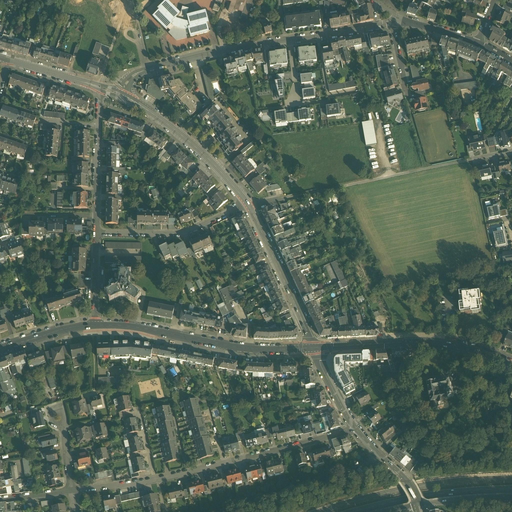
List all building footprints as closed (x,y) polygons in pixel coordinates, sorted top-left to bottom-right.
[(231,0),(228,11),(230,12),(233,13),(235,6),(243,9),(241,16),(244,17),(246,18),(252,0),(254,1),(254,0),(231,0)] [(429,0),(429,1),(428,2),(428,1),(426,5),(432,8),(436,9),(439,2),(436,0),(429,0)] [(483,0),(481,0),(464,0),(463,2),(478,9),(483,0)] [(205,12),(187,16),(188,22),(187,23),(176,20),(175,19),(180,14),(166,1),(158,9),(159,10),(153,17),(166,30),(169,28),(171,30),(169,33),(176,41),(186,38),(185,34),(189,33),(190,37),(209,32),(206,24),(208,23),(205,12)] [(418,9),(415,16),(418,17),(422,9),(424,4),(422,3),(418,9)] [(363,6),(364,15),(359,16),(361,23),(373,20),(370,5),(363,6)] [(418,9),(410,5),(407,13),(415,16),(418,9)] [(431,11),(430,10),(429,11),(427,19),(435,22),(437,13),(431,11)] [(510,15),(500,11),(496,22),(506,26),(510,15)] [(301,15),(303,29),(321,27),(319,13),(301,15)] [(347,13),(338,14),(340,26),(350,25),(348,16),(348,13),(347,13)] [(338,14),(329,16),(330,22),(331,28),(340,26),(338,14)] [(468,14),(466,14),(465,19),(464,18),(462,23),(473,26),(476,16),(468,14)] [(286,31),(303,29),(301,15),(284,17),(286,31)] [(267,19),(264,21),(265,24),(263,25),(265,34),(272,33),(269,23),(268,18),(267,19)] [(500,32),(499,31),(499,32),(494,29),(491,35),(492,36),(490,41),(503,48),(508,41),(504,38),(506,35),(501,32),(501,33),(500,32)] [(377,49),(380,48),(378,34),(375,35),(374,33),(367,35),(371,50),(372,53),(378,52),(377,49)] [(385,33),(378,34),(380,48),(386,47),(386,48),(389,47),(388,44),(387,40),(387,37),(386,37),(385,33)] [(360,36),(352,37),(354,47),(361,46),(361,44),(360,36)] [(352,37),(344,39),(346,48),(354,47),(352,37)] [(426,37),(405,42),(407,55),(413,54),(412,52),(425,49),(425,51),(429,51),(428,43),(426,37)] [(449,40),(442,38),(439,46),(442,47),(446,48),(449,40)] [(344,39),(337,40),(339,49),(343,49),(344,54),(345,59),(349,58),(346,48),(344,39)] [(440,42),(431,39),(431,43),(432,46),(439,48),(440,42)] [(337,40),(330,41),(331,48),(331,51),(334,50),(339,49),(337,40)] [(459,43),(449,40),(446,48),(446,49),(447,54),(448,53),(456,56),(456,54),(456,52),(459,43)] [(511,42),(511,43),(508,40),(508,41),(503,48),(510,52),(511,48),(511,42)] [(17,43),(13,43),(11,51),(17,53),(20,44),(20,43),(17,42),(17,43)] [(25,46),(23,55),(27,56),(30,49),(31,45),(26,43),(25,46)] [(102,45),(96,43),(92,54),(98,56),(102,45)] [(463,44),(459,43),(456,52),(456,54),(459,55),(469,59),(474,48),(463,44)] [(25,46),(20,44),(17,53),(23,55),(25,46)] [(317,61),(315,48),(305,49),(305,48),(297,49),(299,63),(306,62),(306,63),(317,61)] [(331,51),(331,48),(328,48),(324,49),(324,48),(322,49),(321,50),(321,51),(322,52),(325,67),(337,65),(335,56),(334,50),(331,51)] [(474,48),(469,59),(477,62),(478,60),(482,52),(474,48)] [(48,51),(42,49),(41,50),(39,59),(45,61),(48,51)] [(39,51),(35,50),(33,58),(39,59),(41,50),(39,50),(39,51)] [(55,52),(48,50),(48,51),(45,61),(51,63),(54,55),(55,52)] [(261,50),(250,52),(253,61),(255,60),(256,63),(263,62),(261,50)] [(61,52),(55,51),(55,52),(54,55),(51,63),(57,65),(58,61),(60,56),(60,54),(61,53),(61,52)] [(278,53),(269,54),(270,67),(281,66),(281,65),(287,64),(286,51),(278,52),(278,53)] [(250,52),(244,53),(246,62),(249,62),(253,61),(250,52)] [(491,57),(482,52),(478,60),(487,65),(491,57)] [(240,54),(237,55),(233,56),(234,59),(236,68),(237,68),(239,67),(239,68),(244,67),(244,66),(246,65),(247,65),(246,62),(243,53),(240,54)] [(71,58),(64,56),(64,55),(60,54),(60,56),(58,61),(57,65),(68,68),(71,58)] [(497,60),(491,57),(487,65),(489,66),(493,68),(497,60)] [(234,59),(231,60),(231,59),(228,60),(226,61),(223,61),(224,64),(225,64),(227,71),(226,71),(226,72),(227,72),(227,73),(228,73),(229,73),(237,71),(236,68),(234,59)] [(100,64),(90,60),(86,73),(95,76),(97,71),(98,68),(100,64)] [(497,60),(493,68),(497,70),(499,71),(504,64),(497,60)] [(510,67),(504,64),(499,71),(501,73),(505,75),(510,67)] [(416,65),(410,66),(413,80),(419,78),(416,65)] [(387,69),(383,71),(385,79),(395,76),(392,68),(387,69)] [(300,75),(301,84),(304,84),(312,83),(311,79),(313,79),(312,74),(300,75)] [(20,78),(12,75),(9,85),(17,88),(20,78)] [(395,76),(385,79),(388,87),(388,88),(392,87),(397,85),(395,76)] [(179,82),(174,83),(173,77),(173,79),(170,80),(170,78),(158,81),(161,91),(167,89),(170,92),(171,92),(175,97),(176,96),(185,89),(179,82)] [(29,81),(20,78),(17,88),(25,90),(29,81)] [(158,79),(149,81),(150,85),(150,86),(147,86),(146,90),(148,90),(147,93),(159,101),(165,96),(161,91),(158,81),(158,79)] [(37,84),(29,81),(25,90),(34,93),(37,84)] [(284,93),(283,81),(277,82),(277,81),(274,82),(275,85),(273,85),(274,90),(276,90),(277,93),(276,93),(277,99),(284,98),(283,93),(284,93)] [(345,83),(328,86),(329,92),(346,89),(345,83)] [(427,84),(422,85),(422,83),(420,83),(417,84),(413,85),(412,85),(412,86),(411,86),(411,87),(411,88),(412,89),(413,90),(414,90),(418,89),(418,91),(421,91),(421,92),(423,91),(428,90),(427,84)] [(45,86),(37,84),(34,93),(42,96),(45,86)] [(461,90),(457,91),(457,84),(453,85),(459,110),(465,109),(461,90)] [(59,89),(52,86),(48,98),(56,100),(59,89)] [(185,89),(176,96),(180,101),(189,93),(185,88),(185,89)] [(59,89),(56,100),(63,103),(67,91),(59,89)] [(305,90),(302,90),(303,99),(315,98),(314,89),(313,89),(305,90)] [(74,94),(67,91),(63,103),(71,105),(74,94)] [(392,93),(385,95),(388,104),(394,103),(395,103),(396,102),(399,104),(401,101),(403,100),(402,95),(400,95),(400,92),(398,93),(396,94),(396,95),(395,92),(392,93)] [(189,93),(180,101),(184,105),(185,105),(193,98),(189,93)] [(74,94),(71,105),(78,107),(82,96),(74,94)] [(89,99),(82,96),(78,107),(87,110),(89,105),(87,105),(89,99)] [(193,98),(185,105),(189,109),(198,102),(194,97),(193,98)] [(416,100),(415,100),(416,101),(414,103),(415,104),(413,104),(415,110),(418,110),(420,110),(427,109),(425,102),(424,102),(424,99),(424,98),(416,100)] [(198,102),(189,109),(193,114),(202,106),(198,102)] [(210,107),(198,117),(201,121),(203,120),(205,123),(220,111),(217,107),(216,107),(214,105),(213,105),(212,106),(212,107),(211,108),(210,107)] [(326,109),(327,117),(340,116),(339,105),(326,106),(326,109)] [(11,109),(3,107),(0,115),(0,116),(8,119),(11,109)] [(20,112),(11,109),(8,119),(16,122),(20,112)] [(302,111),(298,111),(298,113),(299,122),(311,120),(310,109),(306,110),(306,109),(301,109),(302,111)] [(220,111),(205,123),(212,131),(227,119),(224,116),(225,115),(226,114),(224,113),(223,114),(220,111)] [(274,112),(275,124),(287,123),(286,114),(286,111),(274,112)] [(28,115),(20,112),(16,122),(24,125),(28,115)] [(117,116),(110,114),(107,122),(114,125),(117,116)] [(36,118),(28,115),(24,125),(33,128),(36,118)] [(124,119),(117,116),(114,125),(121,127),(124,119)] [(131,121),(124,119),(121,127),(128,129),(131,121)] [(227,119),(212,131),(218,138),(231,128),(233,126),(231,123),(232,123),(232,122),(231,121),(230,121),(229,121),(227,119)] [(137,123),(131,121),(128,129),(134,132),(137,123)] [(373,121),(362,123),(366,146),(377,144),(373,121)] [(144,125),(137,123),(134,132),(141,134),(144,125)] [(218,138),(217,140),(223,147),(236,137),(238,135),(236,133),(237,132),(237,131),(236,130),(235,130),(234,130),(231,128),(218,138)] [(160,137),(154,132),(148,139),(155,144),(160,137)] [(504,133),(499,135),(498,137),(498,139),(499,144),(500,146),(502,148),(507,147),(506,138),(505,138),(504,133)] [(483,135),(473,138),(473,140),(471,141),(471,140),(468,141),(469,142),(470,146),(472,145),(473,152),(476,151),(476,150),(486,148),(484,141),(485,141),(483,135)] [(167,142),(160,137),(155,144),(161,149),(167,142)] [(223,147),(222,149),(228,157),(243,144),(240,141),(242,140),(241,138),(240,138),(239,139),(236,137),(223,147)] [(489,148),(496,146),(494,137),(487,139),(488,140),(489,148)] [(14,143),(8,141),(4,150),(11,153),(14,143)] [(21,145),(14,143),(11,153),(17,155),(21,145)] [(78,144),(78,157),(83,157),(89,158),(89,145),(78,144)] [(27,148),(21,145),(17,155),(24,157),(27,148)] [(187,158),(179,151),(172,158),(177,162),(175,163),(179,167),(187,158)] [(241,155),(232,163),(237,169),(247,162),(241,155)] [(193,164),(187,158),(179,167),(181,169),(183,167),(186,171),(193,164)] [(509,161),(498,164),(500,173),(511,171),(509,161)] [(247,162),(237,169),(245,178),(254,171),(247,162)] [(83,164),(76,164),(76,176),(88,176),(88,164),(83,164)] [(486,166),(482,167),(483,167),(479,168),(481,178),(491,175),(489,166),(486,166)] [(208,179),(201,171),(195,177),(192,180),(195,183),(194,184),(198,188),(201,186),(208,179)] [(118,174),(107,174),(106,186),(117,186),(118,174)] [(76,176),(76,181),(74,181),(74,182),(75,182),(75,187),(88,187),(88,183),(88,180),(88,176),(76,176)] [(267,187),(259,176),(249,184),(258,194),(264,189),(267,187)] [(3,178),(0,188),(0,189),(5,191),(8,179),(9,178),(5,177),(5,178),(3,178)] [(8,179),(5,191),(10,192),(13,181),(14,180),(11,179),(10,180),(8,179)] [(208,179),(201,186),(203,188),(202,189),(207,194),(210,191),(215,186),(210,181),(208,179)] [(13,181),(10,192),(15,194),(19,181),(16,180),(15,181),(13,181)] [(117,186),(106,186),(106,195),(115,195),(117,195),(117,186)] [(151,190),(154,201),(161,199),(158,188),(151,190)] [(225,198),(220,192),(211,199),(216,205),(219,208),(227,201),(225,198)] [(78,194),(74,194),(73,194),(73,197),(73,206),(74,206),(74,209),(87,209),(87,202),(87,200),(87,194),(78,194)] [(115,201),(106,201),(106,225),(118,225),(118,201),(115,201)] [(500,212),(498,203),(486,206),(489,220),(502,217),(500,212)] [(268,208),(261,211),(265,219),(274,215),(276,215),(272,207),(270,209),(269,208),(268,208)] [(188,212),(183,214),(182,214),(177,216),(181,224),(186,222),(186,223),(191,220),(188,212)] [(153,213),(137,213),(137,225),(153,225),(153,213)] [(169,213),(153,213),(153,225),(168,225),(168,219),(169,213)] [(244,215),(235,219),(238,225),(246,221),(244,215)] [(274,215),(265,219),(268,225),(277,221),(274,215)] [(246,221),(238,225),(240,230),(249,226),(246,221)] [(277,221),(268,225),(270,231),(279,227),(277,221)] [(249,226),(240,230),(241,233),(243,236),(252,232),(249,226)] [(279,227),(270,231),(274,238),(282,235),(283,234),(282,231),(280,231),(279,227)] [(7,230),(0,232),(0,239),(1,239),(6,237),(9,236),(7,230)] [(283,234),(282,235),(284,238),(295,233),(293,230),(290,231),(283,234)] [(496,249),(508,245),(506,237),(505,237),(503,231),(492,234),(496,249)] [(252,232),(243,236),(245,242),(254,238),(252,232)] [(207,235),(198,239),(203,249),(206,248),(212,246),(212,245),(210,240),(207,235)] [(282,235),(274,238),(277,246),(286,242),(284,238),(282,235)] [(254,238),(245,242),(248,247),(257,243),(254,238)] [(198,239),(189,243),(192,248),(195,255),(195,254),(198,253),(197,252),(203,249),(198,239)] [(19,242),(17,243),(16,243),(13,244),(17,256),(23,254),(19,242)] [(286,242),(277,246),(281,253),(288,249),(290,248),(289,246),(289,245),(287,244),(286,242)] [(183,243),(175,247),(179,256),(180,258),(188,254),(186,250),(183,243)] [(257,243),(248,247),(251,253),(259,249),(257,243)] [(17,256),(13,244),(9,245),(10,246),(7,246),(8,250),(10,256),(11,258),(17,256)] [(166,244),(159,247),(161,253),(162,253),(164,258),(171,255),(167,247),(166,244)] [(173,244),(167,247),(171,255),(173,258),(179,256),(175,247),(173,244)] [(259,249),(251,253),(253,258),(262,254),(259,249)] [(288,249),(281,253),(283,259),(291,256),(289,252),(288,249)] [(511,261),(511,252),(503,254),(504,263),(511,261)] [(262,254),(253,258),(256,264),(265,260),(262,254)] [(291,256),(283,259),(286,265),(294,262),(294,261),(293,260),(291,256)] [(339,268),(337,261),(331,264),(334,270),(339,268)] [(294,262),(286,265),(290,273),(298,270),(299,269),(298,268),(297,267),(295,262),(294,262)] [(85,263),(73,263),(73,270),(73,272),(79,272),(85,272),(85,263)] [(267,265),(259,269),(261,275),(270,271),(267,265)] [(342,274),(339,268),(334,270),(337,276),(342,274)] [(298,270),(290,273),(293,280),(302,277),(300,272),(298,270)] [(270,271),(261,275),(264,281),(272,277),(270,271)] [(116,289),(107,294),(109,298),(110,298),(111,300),(120,296),(126,296),(134,302),(136,300),(139,296),(130,290),(129,287),(128,285),(128,274),(123,274),(121,274),(120,284),(116,289)] [(345,280),(342,274),(337,276),(339,283),(345,280)] [(272,277),(264,281),(266,286),(275,282),(272,277)] [(302,277),(293,280),(296,287),(305,283),(302,277)] [(275,282),(266,286),(269,292),(278,288),(275,282)] [(305,283),(296,287),(299,293),(307,289),(305,283)] [(231,286),(220,291),(226,305),(225,306),(228,313),(233,311),(229,302),(237,298),(231,286)] [(278,288),(269,292),(272,298),(280,294),(278,288)] [(307,289),(299,293),(302,299),(310,296),(307,289)] [(79,291),(62,296),(66,307),(82,302),(79,291)] [(480,293),(469,294),(469,292),(460,293),(461,304),(460,304),(461,314),(472,313),(472,314),(481,313),(480,302),(481,302),(480,293)] [(280,294),(272,298),(274,303),(283,299),(280,294)] [(62,296),(46,301),(49,312),(66,307),(62,296)] [(310,296),(302,299),(305,306),(313,302),(311,298),(310,296)] [(283,299),(274,303),(277,309),(285,305),(283,299)] [(313,302),(305,306),(308,312),(317,308),(314,302),(313,302)] [(161,306),(149,304),(147,314),(159,316),(161,306)] [(285,305),(277,309),(279,314),(288,311),(285,305)] [(174,309),(161,306),(159,316),(172,319),(174,309)] [(225,306),(219,309),(222,317),(229,314),(225,306)] [(317,308),(308,312),(311,318),(320,314),(317,308)] [(233,311),(228,313),(231,319),(234,316),(237,315),(234,310),(233,311)] [(192,313),(181,311),(179,321),(190,323),(192,314),(192,313)] [(31,312),(22,315),(25,325),(35,322),(31,312)] [(198,316),(192,314),(190,323),(197,324),(198,316)] [(320,314),(311,318),(315,326),(324,322),(320,314)] [(22,315),(12,319),(15,328),(25,325),(22,315)] [(205,317),(198,316),(197,324),(203,326),(205,317)] [(216,318),(205,316),(205,317),(203,326),(214,328),(216,318)] [(242,326),(234,316),(231,319),(238,327),(239,328),(242,329),(242,326)] [(290,326),(285,316),(282,318),(284,323),(286,327),(286,329),(290,329),(290,326)] [(238,327),(231,319),(228,320),(231,326),(238,327)] [(336,323),(333,324),(332,321),(329,322),(330,327),(331,330),(338,329),(336,323)] [(330,327),(326,327),(324,322),(315,326),(320,336),(321,337),(327,337),(327,339),(328,339),(331,339),(331,330),(330,327)] [(238,327),(231,326),(230,335),(233,335),(233,337),(238,337),(239,329),(239,328),(238,327)] [(242,329),(239,328),(239,329),(238,337),(246,338),(246,329),(242,329)] [(286,329),(277,330),(278,340),(287,339),(286,329)] [(290,329),(286,329),(287,339),(296,339),(297,337),(297,329),(290,329)] [(263,330),(262,330),(261,340),(269,340),(269,330),(263,330)] [(277,330),(269,330),(269,340),(278,340),(277,330)] [(109,344),(110,357),(131,356),(131,343),(127,343),(127,342),(123,343),(123,344),(118,344),(118,343),(113,343),(114,344),(109,344)] [(131,343),(131,356),(150,359),(151,355),(153,346),(149,345),(149,344),(144,344),(144,345),(140,344),(140,343),(135,343),(135,344),(131,343)] [(84,344),(70,347),(72,358),(77,357),(77,355),(85,354),(85,350),(84,344)] [(109,344),(97,345),(97,358),(110,357),(109,344)] [(160,347),(153,346),(151,355),(158,356),(160,347)] [(172,350),(160,347),(158,356),(170,359),(172,350)] [(62,349),(52,351),(54,358),(54,362),(64,360),(63,355),(62,349)] [(182,352),(172,350),(170,359),(180,360),(182,352)] [(410,350),(384,351),(387,360),(389,366),(391,372),(392,373),(398,371),(394,359),(395,359),(395,358),(395,357),(410,357),(410,356),(411,356),(410,350)] [(52,351),(45,353),(47,359),(54,358),(52,351)] [(384,351),(376,351),(376,361),(383,360),(387,360),(384,351)] [(24,352),(18,354),(21,362),(27,360),(26,358),(26,357),(24,352)] [(26,357),(26,358),(27,360),(27,362),(30,369),(46,364),(42,352),(26,357)] [(188,353),(182,352),(180,360),(186,362),(188,353)] [(369,352),(361,352),(362,356),(362,361),(365,361),(367,361),(369,361),(369,352)] [(198,355),(188,353),(186,362),(196,364),(198,355)] [(18,354),(12,356),(15,364),(21,362),(18,354)] [(198,355),(196,364),(206,366),(207,357),(198,355)] [(12,356),(5,358),(8,366),(11,366),(15,364),(12,356)] [(362,356),(337,357),(336,357),(335,358),(334,359),(334,360),(333,362),(334,366),(334,373),(346,395),(355,391),(346,373),(345,364),(348,364),(362,364),(362,361),(362,356)] [(214,358),(207,357),(206,366),(212,367),(214,358)] [(5,358),(0,359),(0,369),(4,369),(8,367),(8,366),(5,358)] [(228,361),(220,359),(218,368),(227,370),(228,361)] [(237,362),(228,361),(227,370),(235,371),(236,369),(237,362)] [(253,364),(245,363),(244,370),(244,372),(253,373),(253,364)] [(288,364),(280,364),(281,372),(281,374),(288,374),(288,364)] [(296,364),(288,364),(288,374),(296,373),(296,371),(296,364)] [(273,365),(264,365),(264,374),(272,374),(273,374),(273,372),(273,365)] [(313,370),(304,371),(304,373),(304,379),(314,378),(313,370)] [(57,388),(52,373),(46,375),(51,389),(57,388)] [(10,381),(9,378),(6,379),(7,382),(5,383),(8,391),(10,390),(15,388),(13,380),(10,381)] [(314,378),(304,379),(305,386),(312,386),(315,385),(314,378)] [(445,380),(435,382),(435,380),(432,381),(432,382),(425,383),(427,391),(426,391),(428,398),(428,397),(430,403),(431,409),(438,408),(440,409),(442,408),(443,406),(442,400),(451,398),(450,392),(447,393),(446,387),(447,387),(448,385),(447,381),(445,380)] [(4,393),(0,394),(2,400),(10,396),(10,395),(8,391),(4,393)] [(316,392),(314,393),(315,400),(325,399),(323,391),(316,392)] [(359,396),(356,398),(357,400),(361,407),(361,406),(364,405),(364,403),(370,400),(366,392),(359,396)] [(128,396),(117,399),(114,400),(114,401),(115,406),(118,406),(130,403),(128,396)] [(100,397),(90,399),(91,404),(92,407),(102,405),(100,397)] [(196,398),(183,402),(184,407),(197,403),(196,398)] [(325,399),(315,400),(317,408),(323,407),(325,407),(326,406),(325,399)] [(83,401),(73,403),(75,412),(76,413),(78,413),(78,414),(82,413),(83,413),(87,412),(86,406),(84,401),(83,401)] [(130,403),(118,406),(120,412),(124,411),(131,410),(130,403)] [(197,403),(184,407),(186,412),(199,408),(197,403)] [(169,406),(156,409),(157,414),(170,411),(169,406)] [(199,408),(186,412),(187,416),(200,413),(199,408)] [(328,413),(326,413),(328,422),(337,419),(334,411),(328,413)] [(382,421),(375,412),(367,417),(371,422),(370,426),(371,427),(372,425),(374,428),(380,424),(382,421)] [(200,413),(187,416),(188,421),(189,421),(201,418),(200,413)] [(35,428),(45,426),(44,422),(43,422),(41,414),(38,414),(32,416),(35,428)] [(308,417),(303,418),(305,422),(300,424),(302,428),(304,434),(312,431),(310,426),(309,420),(308,417)] [(128,420),(124,421),(126,428),(137,425),(135,418),(128,420)] [(201,418),(189,421),(190,426),(203,423),(202,418),(201,418)] [(337,419),(328,422),(330,430),(339,427),(337,419)] [(203,423),(190,426),(192,431),(205,427),(203,423)] [(105,424),(93,427),(94,433),(91,434),(92,438),(93,439),(100,437),(100,436),(103,435),(103,436),(107,435),(105,424)] [(137,425),(126,428),(127,434),(131,433),(138,432),(137,425)] [(386,428),(383,431),(382,430),(379,433),(385,440),(393,434),(392,433),(394,431),(391,428),(389,425),(386,427),(386,428)] [(205,427),(192,431),(193,436),(206,432),(205,427)] [(87,428),(80,429),(80,430),(75,431),(78,444),(82,443),(81,441),(90,439),(89,439),(87,428)] [(293,428),(284,431),(286,438),(290,437),(295,436),(293,428)] [(393,434),(385,440),(384,441),(386,444),(390,440),(391,439),(398,434),(395,430),(394,431),(392,433),(393,434)] [(278,432),(276,433),(277,438),(277,440),(283,439),(283,438),(286,438),(284,431),(278,432)] [(206,432),(193,436),(194,440),(195,440),(207,437),(206,432)] [(261,435),(255,436),(258,445),(265,444),(265,442),(268,442),(267,440),(266,434),(265,434),(262,435),(261,435)] [(348,435),(340,438),(342,446),(350,444),(348,435)] [(255,436),(249,438),(245,439),(247,447),(250,446),(250,447),(258,445),(255,436)] [(46,438),(41,440),(43,447),(56,444),(54,437),(46,438)] [(207,437),(195,440),(196,445),(209,441),(208,437),(207,437)] [(133,439),(128,440),(130,447),(141,444),(140,438),(133,439)] [(340,438),(331,440),(334,449),(342,446),(340,438)] [(236,439),(229,440),(232,452),(239,450),(238,443),(236,439)] [(390,440),(386,444),(384,441),(383,441),(388,448),(393,442),(391,439),(390,440)] [(229,440),(222,442),(223,447),(225,453),(232,452),(229,440)] [(209,441),(196,445),(198,450),(211,446),(209,441)] [(141,444),(130,447),(132,454),(136,453),(143,451),(141,444)] [(211,446),(198,450),(199,454),(212,451),(211,446)] [(327,448),(320,450),(322,458),(326,457),(329,456),(330,456),(328,452),(327,448)] [(389,455),(393,458),(395,459),(400,453),(398,451),(395,448),(394,450),(389,455)] [(106,449),(96,451),(98,461),(108,458),(106,449)] [(320,450),(311,452),(313,459),(314,461),(315,463),(323,461),(322,458),(320,450)] [(50,452),(45,453),(46,454),(47,462),(57,459),(55,451),(50,452)] [(212,451),(199,454),(200,459),(213,456),(212,451)] [(88,453),(82,454),(85,466),(91,464),(88,453)] [(402,455),(400,453),(395,459),(396,461),(400,464),(405,457),(402,455)] [(82,454),(76,455),(79,467),(85,466),(82,454)] [(178,455),(165,458),(166,463),(179,460),(178,455)] [(303,455),(295,457),(298,466),(301,466),(301,465),(306,464),(303,455)] [(405,457),(400,464),(403,467),(403,466),(405,468),(410,461),(409,460),(405,457)] [(28,458),(22,459),(25,476),(31,475),(28,458)] [(135,459),(131,460),(133,467),(144,464),(142,458),(135,459)] [(282,467),(280,460),(271,463),(274,474),(284,472),(283,467),(282,467)] [(410,461),(405,468),(407,469),(406,469),(410,472),(415,467),(416,466),(413,463),(410,461)] [(271,463),(265,464),(268,476),(268,478),(274,476),(274,474),(271,463)] [(144,464),(133,467),(134,474),(138,473),(145,471),(144,464)] [(51,467),(46,468),(47,475),(59,472),(57,466),(51,467)] [(238,470),(232,471),(235,482),(241,481),(240,476),(238,470)] [(232,471),(229,472),(228,472),(226,472),(226,473),(225,473),(227,480),(228,484),(235,482),(232,471)] [(59,472),(47,475),(49,481),(54,480),(60,478),(59,472)] [(220,475),(213,477),(216,488),(222,486),(221,481),(220,475)] [(213,477),(210,478),(210,477),(207,478),(208,486),(209,490),(216,488),(213,477)] [(201,481),(195,482),(197,494),(204,492),(203,487),(201,481)] [(195,482),(191,483),(189,484),(188,484),(191,495),(197,494),(195,482)] [(2,489),(0,489),(0,495),(7,495),(5,486),(9,485),(9,484),(2,485),(2,489)] [(177,487),(172,488),(172,490),(169,491),(170,494),(169,495),(170,500),(175,499),(175,498),(184,496),(183,491),(181,491),(181,487),(177,488),(177,487)] [(110,495),(107,495),(107,497),(104,497),(104,501),(103,501),(105,511),(109,511),(109,509),(113,509),(113,506),(116,505),(116,503),(115,498),(114,497),(111,497),(110,495)] [(147,497),(143,498),(145,508),(148,507),(158,505),(156,495),(147,497)]
